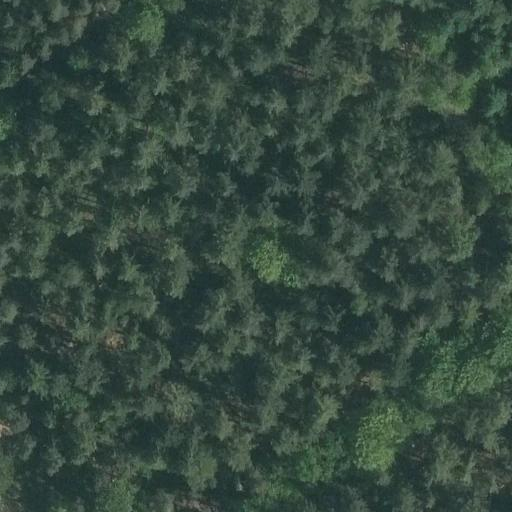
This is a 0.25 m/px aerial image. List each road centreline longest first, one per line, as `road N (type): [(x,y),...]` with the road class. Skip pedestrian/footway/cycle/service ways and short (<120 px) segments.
road 1 (track): [(511,200),(390,0)]
road 2 (track): [(117,0),(0,83)]
